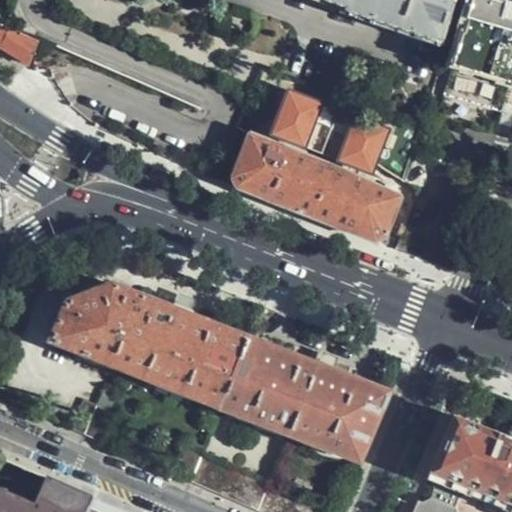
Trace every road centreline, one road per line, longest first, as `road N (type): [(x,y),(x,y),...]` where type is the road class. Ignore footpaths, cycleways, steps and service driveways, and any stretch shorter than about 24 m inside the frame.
road 1 (secondary): [(212,229),(446,322)]
road 2 (secondary): [(212,229),(0,105)]
road 3 (residential): [(197,511),(0,430)]
road 4 (secondary): [(369,511),(446,322)]
road 5 (residential): [(511,144),(467,140),(445,167),(462,193),(511,212)]
road 6 (secondary): [(212,229),(75,204)]
